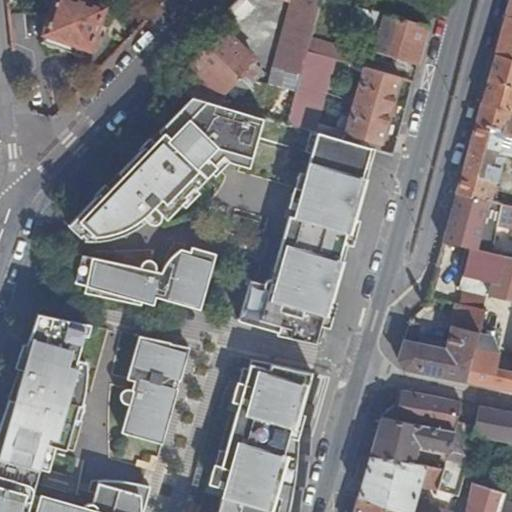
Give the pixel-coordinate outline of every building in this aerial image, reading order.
[(59,0),(47,37),(91,53),(106,11),(73,0),(59,0)] [(323,0),(294,0),(277,71),(303,79),(309,54),(313,40),(323,0)] [(428,25),(361,8),(357,21),(368,24),(367,26),(382,30),(375,53),(416,65),(428,25)] [(511,21),(506,20),(496,58),(511,62),(511,21)] [(187,93),(183,98),(195,101),(217,107),(220,108),(223,98),(256,65),(225,34),(193,68),(203,77),(187,93)] [(88,62),(91,53),(47,37),(44,47),(88,62)] [(313,40),(309,54),(336,62),(346,65),(350,51),(313,40)] [(309,54),(303,79),(290,127),(313,134),(317,135),(336,62),(309,54)] [(511,62),(496,58),(483,106),(511,113),(511,62)] [(402,82),(366,71),(347,137),(383,148),(390,120),(393,111),(402,82)] [(217,107),(195,101),(97,202),(70,229),(76,236),(85,245),(89,245),(91,246),(100,245),(103,244),(110,243),(123,238),(136,231),(147,224),(150,226),(154,226),(157,226),(161,225),(162,223),(162,220),(168,222),(196,193),(228,162),(232,166),(251,171),(266,120),(222,108),(220,108),(217,107)] [(511,113),(483,106),(457,197),(493,204),(498,185),(499,186),(505,166),(511,166),(511,113)] [(317,135),(313,134),(307,156),(313,158),(303,194),(298,194),(295,197),(292,205),(298,207),(295,222),(290,221),(275,275),(278,276),(276,284),(269,283),(266,285),(265,288),(252,284),(240,325),(279,337),(280,340),(321,348),(373,165),(377,153),(317,135)] [(511,208),(493,204),(457,197),(443,247),(456,249),(473,253),(494,257),(502,231),(511,232),(511,208)] [(456,249),(443,247),(436,270),(449,274),(452,267),(456,249)] [(473,253),(456,249),(452,267),(469,271),(473,253)] [(181,253),(177,257),(173,267),(175,267),(164,304),(201,314),(216,258),(192,251),(191,256),(181,253)] [(511,261),(494,257),(473,253),(469,271),(462,293),(511,304),(511,261)] [(170,263),(168,265),(173,267),(177,257),(174,258),(170,263)] [(84,261),(77,288),(87,292),(86,299),(142,310),(143,306),(155,310),(157,303),(164,304),(175,267),(173,267),(168,265),(161,276),(156,274),(156,268),(153,265),(151,263),(148,262),(145,264),(142,267),(141,272),(84,261)] [(420,329),(412,324),(400,363),(405,371),(442,381),(464,385),(473,355),(485,313),(459,307),(445,353),(412,346),(420,329)] [(42,320),(39,319),(32,338),(79,355),(87,329),(72,326),(42,320)] [(79,355),(32,338),(30,345),(9,406),(62,424),(74,429),(79,411),(82,411),(85,400),(87,389),(87,379),(87,367),(77,364),(79,355)] [(142,376),(151,343),(140,341),(131,372),(142,376)] [(172,347),(151,343),(142,376),(123,437),(163,449),(191,353),(172,349),(172,347)] [(511,374),(496,371),(499,360),(473,355),(464,385),(495,392),(511,393),(511,374)] [(312,378),(252,364),(245,389),(241,389),(239,390),(236,395),(235,400),(242,401),(222,471),(219,471),(216,472),(213,475),(212,482),(218,484),(214,499),(222,501),(219,511),(290,511),(292,507),(295,486),(298,455),(298,433),(297,432),(312,378)] [(142,376),(131,372),(128,384),(136,386),(134,395),(130,394),(128,393),(123,395),(121,399),(121,401),(122,406),(125,409),(129,410),(122,437),(123,437),(142,376)] [(457,427),(462,406),(400,393),(398,410),(383,421),(455,436),(457,427)] [(62,424),(9,406),(3,427),(0,434),(0,478),(36,491),(40,474),(49,477),(56,452),(67,455),(74,429),(62,424)] [(511,415),(481,409),(476,432),(474,439),(511,446),(511,415)] [(455,436),(383,421),(371,460),(415,468),(421,448),(450,455),(450,452),(455,436)] [(471,453),(474,439),(476,432),(457,427),(455,436),(450,452),(472,460),(459,499),(455,511),(468,511),(471,501),(473,492),(468,491),(479,456),(471,453)] [(472,460),(450,452),(450,455),(445,474),(447,474),(440,493),(459,499),(472,460)] [(415,468),(371,460),(361,497),(399,511),(415,511),(421,490),(428,470),(426,470),(415,468)] [(156,477),(158,469),(138,464),(136,471),(156,477)] [(428,470),(421,490),(440,493),(447,474),(445,474),(432,471),(428,470)] [(36,491),(0,478),(0,511),(95,511),(86,508),(83,511),(75,511),(44,503),(42,505),(32,502),(36,491)] [(511,511),(511,496),(509,495),(511,485),(498,481),(494,493),(507,497),(501,511),(511,511)] [(93,507),(86,508),(95,511),(100,511),(109,485),(100,485),(93,507)] [(145,511),(151,492),(130,486),(124,485),(109,485),(100,511),(145,511)] [(475,493),(473,492),(471,501),(468,511),(501,511),(507,497),(494,493),(489,491),(481,489),(476,488),(475,493)] [(399,511),(361,497),(355,511),(399,511)]
